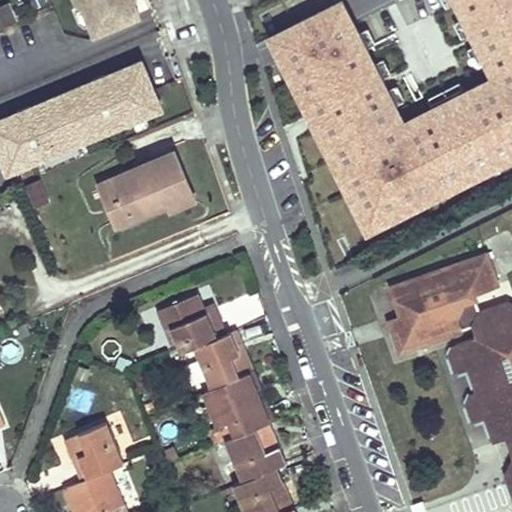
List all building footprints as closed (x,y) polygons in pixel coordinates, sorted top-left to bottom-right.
[(0,26),(18,21),(12,0),(0,3),(0,26)] [(78,0),(80,3),(83,1),(95,32),(133,17),(132,16),(139,13),(134,0),(78,0)] [(398,0),(342,0),(338,2),(355,36),(367,30),(389,72),(426,54),(398,0)] [(145,60),(131,66),(137,80),(151,74),(145,60)] [(109,75),(96,80),(100,89),(112,84),(109,75)] [(477,127),(495,164),(505,159),(480,108),(485,105),(475,85),(460,93),(477,127)] [(452,97),(469,131),(477,127),(460,93),(452,97)] [(452,97),(409,119),(420,140),(425,137),(431,150),(469,131),(452,97)] [(36,116),(33,107),(21,113),(24,121),(36,116)] [(83,126),(89,140),(103,134),(97,120),(83,126)] [(69,132),(75,145),(89,140),(83,126),(69,132)] [(469,131),(487,168),(495,164),(477,127),(469,131)] [(469,131),(431,150),(433,154),(440,151),(444,159),(437,162),(449,187),(487,168),(469,131)] [(440,151),(433,154),(437,162),(444,159),(440,151)] [(197,199),(178,152),(137,168),(138,172),(131,175),(130,171),(114,179),(122,199),(113,203),(121,223),(169,203),(172,209),(197,199)] [(20,153),(6,159),(12,172),(26,166),(20,153)] [(34,207),(50,202),(42,177),(26,182),(34,207)] [(122,199),(114,179),(104,183),(113,203),(122,199)] [(28,278),(24,250),(0,253),(4,281),(28,278)] [(473,327),(476,338),(454,345),(450,356),(456,374),(468,370),(476,392),(472,393),(467,405),(473,423),(486,418),(494,443),(507,439),(511,452),(511,464),(506,477),(511,493),(511,303),(508,301),(480,310),(474,292),(496,285),(487,257),(393,289),(403,320),(393,324),(402,351),(473,327)] [(372,292),(382,315),(395,310),(385,287),(372,292)] [(208,305),(203,290),(160,307),(168,331),(175,328),(183,350),(195,345),(226,332),(220,315),(212,318),(208,305)] [(220,315),(216,302),(208,305),(212,318),(220,315)] [(253,369),(238,327),(226,332),(195,345),(210,386),(252,369),(253,369)] [(259,387),(252,369),(210,386),(206,388),(220,423),(235,418),(241,431),(269,420),(256,388),(259,387)] [(126,460),(108,419),(66,437),(83,478),(112,466),(126,460)] [(286,462),(269,420),(241,431),(226,437),(243,480),(280,466),(286,462)] [(131,511),(127,502),(112,466),(83,478),(65,486),(72,503),(75,501),(80,511),(131,511)] [(280,511),(295,506),(280,466),(243,480),(235,483),(246,511),(280,511)]
